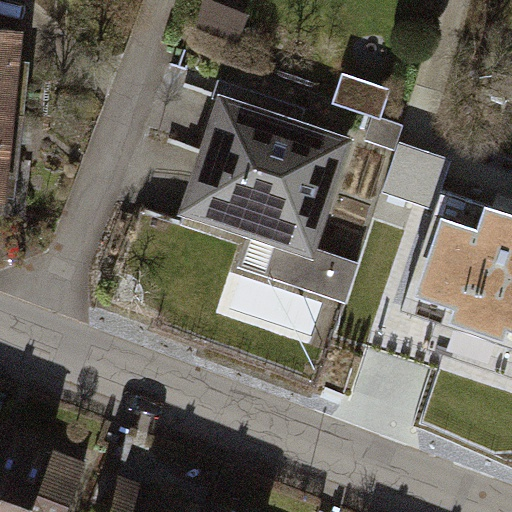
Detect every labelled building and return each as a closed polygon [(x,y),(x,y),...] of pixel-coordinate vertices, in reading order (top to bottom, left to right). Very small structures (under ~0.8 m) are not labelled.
[(0,206),(16,208),(34,36),(0,32),(0,206)] [(389,42),(354,44),(356,70),(390,68),(389,42)] [(355,158),(219,115),(190,206),(325,250),(355,158)] [(511,210),(465,195),(431,297),(511,324),(511,210)] [(0,429),(0,511),(28,511),(34,497),(70,510),(88,461),(0,429)] [(214,511),(119,477),(106,511),(214,511)]
